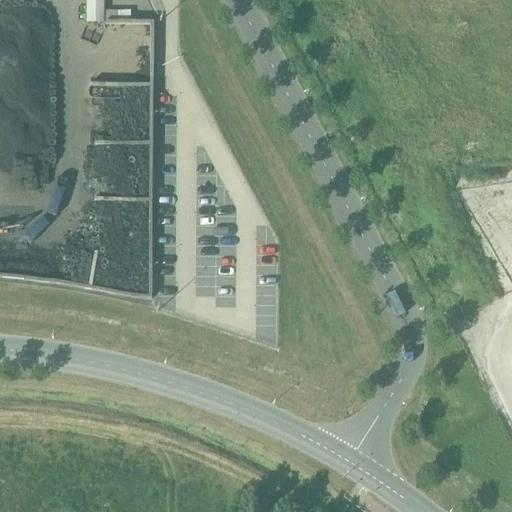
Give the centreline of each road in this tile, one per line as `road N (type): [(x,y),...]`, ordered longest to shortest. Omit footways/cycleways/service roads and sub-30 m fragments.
road 1 (unclassified): [(351,466),(409,359),(408,323),(238,0)]
road 2 (unclassified): [(0,353),(43,353),(158,378),(248,410),(351,466)]
